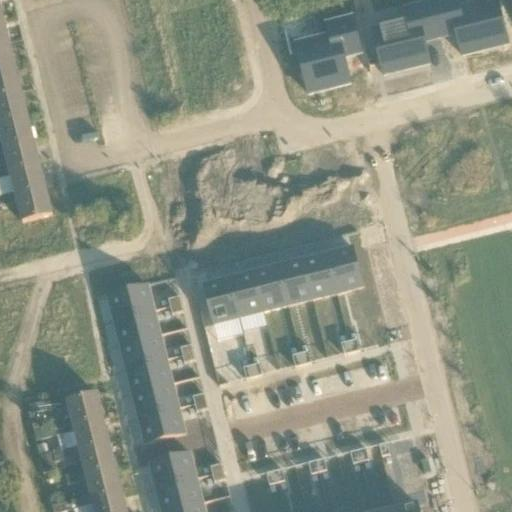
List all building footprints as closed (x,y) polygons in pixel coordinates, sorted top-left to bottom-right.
[(456,0),(447,0),(432,4),(441,40),(457,36),(463,58),(508,47),(496,0),(459,9),(456,0)] [(408,22),(373,31),(384,78),(430,67),(425,45),(441,40),(432,4),(405,11),(408,22)] [(13,18),(3,20),(5,30),(15,28),(13,18)] [(330,38),(296,46),(309,97),(351,87),(344,60),(362,56),(352,20),(327,26),(330,38)] [(15,28),(5,30),(8,41),(18,38),(15,28)] [(24,62),(15,64),(17,74),(26,72),(24,62)] [(201,68),(191,70),(194,80),(204,78),(201,68)] [(191,70),(181,73),(184,83),(194,80),(191,70)] [(26,72),(17,74),(20,84),(29,82),(26,72)] [(152,80),(142,83),(145,92),(155,90),(152,80)] [(142,83),(132,85),(135,95),(145,92),(142,83)] [(104,93),(93,95),(96,106),(106,103),(104,93)] [(225,94),(200,100),(211,145),(236,139),(225,94)] [(93,95),(83,98),(86,108),(96,106),(93,95)] [(200,100),(175,106),(187,152),(211,145),(200,100)] [(54,105),(44,107),(46,117),(56,115),(54,105)] [(35,106),(26,109),(28,119),(38,116),(35,106)] [(175,106),(150,113),(162,158),(187,152),(175,106)] [(150,113),(125,119),(137,164),(162,158),(150,113)] [(38,116),(28,119),(31,128),(41,126),(38,116)] [(125,119),(101,125),(112,171),(137,164),(125,119)] [(101,125),(76,132),(87,177),(112,171),(101,125)] [(76,132),(51,138),(62,183),(87,177),(76,132)] [(5,148),(0,149),(0,172),(11,170),(5,148)] [(47,150),(38,153),(40,163),(50,161),(47,150)] [(50,161),(40,163),(43,173),(52,171),(50,161)] [(11,170),(0,172),(0,196),(16,193),(11,170)] [(217,255),(222,276),(287,260),(282,239),(217,255)] [(353,249),(327,256),(338,297),(363,291),(353,249)] [(327,256),(303,262),(313,303),(338,297),(327,256)] [(303,262),(278,268),(289,309),(313,303),(303,262)] [(278,268),(254,274),(264,316),(289,309),(278,268)] [(254,274),(230,280),(240,322),(264,316),(254,274)] [(230,280),(204,287),(215,328),(240,322),(230,280)] [(149,288),(108,299),(114,324),(155,314),(149,288)] [(180,299),(169,302),(171,310),(182,307),(180,299)] [(182,307),(171,310),(173,318),(184,315),(182,307)] [(155,314),(114,324),(120,349),(161,338),(155,314)] [(161,338),(120,349),(126,373),(168,363),(161,338)] [(357,342),(350,344),(353,356),(360,354),(357,342)] [(350,344),(342,346),(345,358),(353,356),(350,344)] [(193,348),(181,351),(183,359),(195,356),(193,348)] [(308,354),(301,356),(304,368),(312,366),(308,354)] [(195,356),(183,359),(185,367),(197,364),(195,356)] [(301,356),(293,359),(296,370),(304,368),(301,356)] [(233,362),(216,366),(221,386),(238,382),(233,362)] [(168,363),(126,373),(133,398),(174,387),(168,363)] [(279,374),(276,363),(266,365),(269,377),(279,374)] [(260,367),(252,369),(255,381),(263,379),(260,367)] [(252,369),(244,371),(247,383),(255,381),(252,369)] [(174,387),(133,398),(139,422),(180,412),(174,387)] [(141,511),(118,394),(82,401),(104,511),(141,511)] [(205,397),(193,400),(195,408),(207,405),(205,397)] [(207,405),(195,408),(197,415),(209,413),(207,405)] [(180,412),(139,422),(145,447),(186,437),(180,412)] [(387,446),(380,448),(383,460),(390,458),(387,446)] [(366,451),(359,453),(362,465),(369,463),(366,451)] [(359,453),(351,456),(354,467),(362,465),(359,453)] [(191,456),(150,467),(157,492),(198,482),(191,456)] [(324,462),(317,464),(320,476),(327,474),(324,462)] [(317,464),(309,466),(312,478),(320,476),(317,464)] [(223,467),(211,470),(213,478),(225,475),(223,467)] [(283,472),(275,474),(278,486),(286,484),(283,472)] [(275,474),(267,476),(270,488),(278,486),(275,474)] [(225,475),(213,478),(215,486),(227,483),(225,475)] [(198,482),(157,492),(161,511),(180,511),(204,506),(198,482)] [(82,511),(95,511),(93,499),(81,501),(82,511)]
